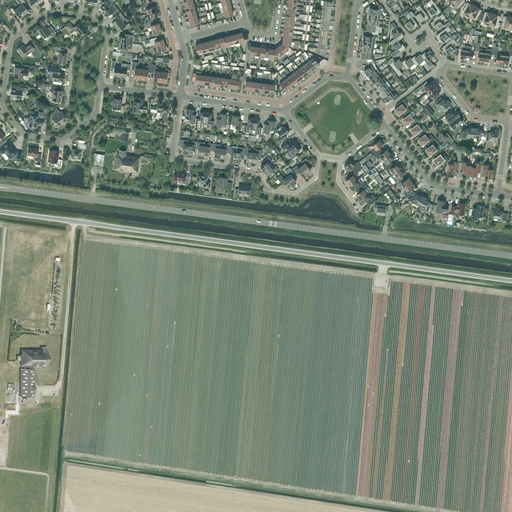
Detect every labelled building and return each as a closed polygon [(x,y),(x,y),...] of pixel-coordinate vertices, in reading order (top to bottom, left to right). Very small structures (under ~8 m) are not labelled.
[(24,6),(27,4),(23,0),(19,0),(18,1),(21,5),(18,7),(24,14),(28,11),(24,6)] [(104,12),(111,6),(114,4),(110,0),(105,0),(104,1),(106,3),(100,7),(104,12)] [(392,2),(395,0),(394,0),(387,0),(388,1),(386,3),(390,8),(394,5),(392,2)] [(443,14),(434,2),(432,0),(430,0),(428,2),(432,7),(427,11),(429,12),(430,14),(432,16),(437,12),(438,14),(436,15),(438,17),(443,14)] [(464,0),(454,0),(452,3),(455,7),(455,6),(458,9),(465,0),(464,0)] [(472,3),(472,4),(468,2),(462,12),(465,13),(466,14),(465,15),(465,16),(465,17),(466,18),(467,18),(467,19),(469,16),(475,5),(472,3)] [(111,6),(104,12),(107,16),(112,12),(114,15),(119,11),(117,8),(116,7),(116,6),(114,4),(111,6)] [(369,14),(380,15),(381,15),(381,12),(385,10),(380,4),(376,8),(376,9),(370,8),(369,14)] [(149,8),(148,6),(148,5),(142,7),(140,7),(142,12),(146,11),(147,14),(156,12),(155,7),(149,8)] [(425,20),(429,17),(428,16),(426,14),(419,5),(416,7),(420,13),(415,16),(420,22),(424,18),(425,20)] [(478,8),(479,7),(475,5),(469,16),(474,18),(477,20),(477,19),(480,20),(483,13),(481,12),(482,10),(478,8)] [(19,18),(24,14),(18,7),(14,10),(12,7),(9,9),(13,14),(15,12),(19,18)] [(418,25),(412,17),(409,13),(407,10),(403,14),(405,16),(406,16),(410,21),(405,24),(409,30),(414,26),(415,28),(418,25)] [(490,12),(489,13),(485,11),(484,13),(483,13),(480,20),(482,21),(482,22),(485,23),(490,24),(493,13),(490,12)] [(114,20),(112,22),(115,27),(122,21),(125,19),(122,15),(120,12),(115,16),(113,18),(114,20)] [(152,18),(157,17),(156,12),(147,14),(148,17),(145,18),(145,19),(144,20),(145,23),(153,21),(152,18)] [(496,15),(496,14),(493,13),(490,24),(495,26),(497,27),(501,16),(496,15)] [(440,21),(445,17),(443,14),(438,17),(431,23),(433,26),(434,25),(438,30),(444,26),(440,21)] [(510,28),(511,16),(508,15),(508,17),(503,16),(502,27),(505,27),(510,28)] [(122,21),(115,27),(119,31),(124,27),(125,29),(130,26),(128,23),(126,25),(122,21)] [(154,24),(153,23),(153,21),(145,23),(145,27),(147,26),(148,28),(151,28),(151,30),(160,28),(159,23),(154,24)] [(70,22),(64,26),(65,27),(69,32),(74,28),(70,22)] [(65,27),(61,30),(65,35),(67,34),(68,36),(71,34),(75,31),(76,32),(77,31),(81,36),(86,32),(80,23),(74,27),(74,28),(69,32),(65,27)] [(47,29),(44,24),(44,25),(37,30),(37,31),(33,34),(36,37),(40,34),(43,39),(44,39),(43,38),(49,34),(50,36),(56,32),(51,26),(47,29)] [(379,26),(367,24),(367,30),(373,31),(372,34),(376,34),(376,35),(378,35),(379,26)] [(446,28),(436,35),(439,39),(440,38),(441,39),(444,42),(449,38),(451,37),(448,32),(451,29),(448,26),(446,28)] [(153,35),(162,33),(160,28),(151,30),(152,33),(149,34),(150,36),(153,35)] [(401,34),(399,32),(397,29),(391,33),(395,38),(390,42),(392,46),(393,45),(398,41),(405,36),(402,33),(401,34)] [(378,38),(378,35),(376,35),(376,34),(372,34),(370,33),(370,37),(364,36),(363,41),(375,43),(375,40),(376,40),(376,38),(378,38)] [(132,41),(133,35),(123,34),(123,37),(120,36),(120,37),(119,37),(118,41),(119,41),(119,42),(131,43),(132,41)] [(163,39),(157,41),(156,38),(150,39),(152,45),(155,44),(156,46),(165,44),(163,39)] [(456,42),(454,38),(452,40),(442,48),(444,51),(446,50),(449,55),(455,51),(451,46),(456,42)] [(466,59),(468,46),(465,45),(466,40),(465,39),(463,39),(461,38),(459,49),(462,49),(461,58),(466,59)] [(402,46),(401,44),(398,41),(393,45),(396,50),(391,54),(393,57),(406,48),(403,44),(402,46)] [(118,43),(117,47),(118,47),(122,48),(121,50),(121,51),(124,51),(131,52),(131,51),(131,48),(131,47),(131,46),(131,43),(119,42),(119,43),(118,43)] [(476,51),(476,49),(477,43),(472,42),(472,46),(468,46),(466,59),(472,60),(474,51),(476,51)] [(286,48),(287,46),(282,43),(278,46),(283,53),(287,50),(286,48)] [(23,45),(17,50),(23,58),(33,50),(36,54),(36,56),(40,57),(41,52),(37,47),(35,49),(30,44),(25,48),(23,45)] [(157,51),(166,49),(165,44),(156,46),(156,49),(153,50),(154,52),(157,51)] [(279,56),(283,53),(278,46),(274,49),(276,55),(278,54),(279,56)] [(63,53),(64,50),(57,49),(56,52),(60,53),(58,63),(65,64),(67,53),(63,53)] [(511,55),(511,49),(510,49),(509,55),(503,54),(502,64),(508,65),(509,56),(511,55)] [(429,60),(434,56),(430,51),(425,54),(424,53),(421,55),(424,60),(432,70),(436,67),(434,64),(433,65),(429,60)] [(373,54),(362,52),(361,58),(367,58),(367,60),(367,63),(374,61),(373,57),(373,54)] [(421,55),(420,54),(415,58),(414,57),(411,59),(415,64),(414,64),(424,76),(427,74),(420,64),(424,60),(421,55)] [(315,67),(319,64),(314,57),(310,60),(315,67)] [(393,61),(395,60),(392,58),(388,61),(389,63),(399,76),(402,74),(398,68),(403,65),(401,63),(399,59),(394,63),(393,61)] [(411,59),(410,58),(406,62),(405,60),(401,63),(403,65),(411,75),(414,72),(410,67),(414,64),(415,64),(411,59)] [(311,70),(315,67),(310,60),(306,63),(311,70)] [(115,66),(116,61),(112,61),(111,68),(114,69),(113,75),(120,76),(121,67),(115,66)] [(375,66),(374,61),(367,63),(368,66),(369,67),(364,71),(368,75),(377,68),(375,66)] [(137,68),(138,63),(132,62),(131,70),(135,70),(134,78),(140,79),(142,69),(137,68)] [(308,73),(311,70),(306,63),(302,66),(308,73)] [(130,71),(131,65),(125,64),(124,67),(121,67),(120,76),(126,77),(127,70),(130,71)] [(151,73),(152,65),(148,64),(148,66),(146,66),(146,69),(142,69),(140,79),(147,80),(148,72),(151,73)] [(155,67),(156,65),(152,65),(151,73),(154,73),(153,81),(160,82),(161,71),(157,71),(157,68),(155,67)] [(59,72),(59,68),(48,66),(47,73),(53,74),(52,81),(52,80),(52,81),(63,82),(62,82),(64,73),(59,72)] [(304,76),(308,73),(302,66),(298,69),(304,76)] [(23,69),(24,68),(15,67),(14,77),(22,78),(23,76),(28,76),(28,70),(23,69)] [(380,73),(377,68),(368,75),(368,76),(368,75),(371,79),(378,74),(380,73)] [(166,83),(168,69),(166,69),(165,72),(161,71),(160,82),(166,83)] [(300,79),(304,76),(298,69),(295,72),(300,79)] [(193,71),(192,80),(195,81),(195,83),(200,84),(201,75),(196,74),(196,72),(193,71)] [(296,82),(300,79),(295,72),(291,75),(296,82)] [(375,84),(381,79),(378,74),(371,79),(375,84)] [(292,85),(296,82),(291,75),(287,78),(292,85)] [(378,88),(385,83),(387,82),(383,77),(381,79),(375,84),(378,88)] [(289,88),(292,85),(287,78),(283,81),(289,88)] [(285,91),(289,88),(283,81),(279,84),(285,91)] [(434,84),(435,83),(433,81),(427,85),(425,83),(419,87),(423,92),(426,90),(428,92),(436,86),(434,84)] [(381,92),(388,87),(385,83),(378,88),(381,92)] [(58,90),(58,87),(51,86),(50,92),(53,93),(52,100),(53,100),(53,101),(54,102),(56,102),(57,101),(60,101),(62,91),(58,90)] [(390,86),(388,87),(381,92),(384,96),(384,97),(391,92),(393,90),(390,86)] [(428,93),(426,94),(428,97),(427,98),(431,103),(437,98),(435,95),(437,94),(441,91),(439,88),(438,89),(436,86),(428,92),(428,93)] [(25,91),(25,88),(19,87),(19,90),(11,89),(10,97),(16,98),(16,99),(21,100),(20,100),(21,91),(25,91)] [(396,92),(393,94),(391,92),(384,97),(387,101),(392,98),(394,100),(399,96),(396,92)] [(444,99),(443,100),(441,97),(435,102),(437,105),(436,105),(439,108),(440,107),(443,110),(444,109),(445,109),(448,107),(448,106),(451,104),(448,100),(446,101),(444,99)] [(121,106),(122,100),(114,98),(112,108),(121,109),(120,112),(124,113),(125,106),(121,106)] [(404,106),(408,104),(404,99),(396,105),(398,107),(394,110),(396,113),(397,112),(399,115),(406,109),(404,106)] [(142,105),(142,102),(134,101),(133,111),(141,112),(146,112),(147,105),(143,105),(142,105)] [(168,113),(169,106),(162,105),(162,106),(157,105),(157,107),(151,106),(150,112),(156,113),(157,109),(161,109),(161,112),(164,113),(163,122),(166,122),(167,113),(168,113)] [(62,111),(60,112),(58,109),(51,114),(53,118),(52,118),(56,123),(55,124),(58,128),(63,125),(62,124),(68,119),(62,111)] [(185,118),(185,122),(189,122),(195,123),(195,119),(196,114),(193,114),(193,110),(186,109),(185,118)] [(447,117),(445,119),(449,124),(450,123),(451,122),(451,123),(459,117),(460,116),(456,111),(452,114),(451,111),(446,115),(447,117)] [(28,118),(28,122),(30,122),(29,126),(37,127),(37,124),(43,125),(44,119),(47,119),(48,113),(43,112),(39,112),(38,116),(31,115),(30,118),(28,118)] [(204,123),(206,112),(202,112),(202,113),(200,113),(199,119),(196,119),(196,126),(201,127),(202,123),(204,123)] [(206,112),(204,123),(207,124),(207,127),(213,127),(213,121),(210,121),(211,114),(209,114),(209,113),(206,112)] [(225,127),(227,115),(220,114),(220,119),(217,119),(216,126),(225,127)] [(414,115),(412,117),(410,114),(403,119),(405,122),(404,123),(406,126),(410,122),(412,125),(418,120),(414,115)] [(239,120),(239,116),(233,116),(232,124),(236,125),(235,128),(241,129),(242,121),(239,120)] [(463,122),(459,117),(451,123),(451,122),(450,123),(458,133),(461,128),(459,125),(463,122)] [(252,132),(252,130),(254,118),(250,118),(250,119),(248,119),(247,125),(244,125),(244,131),(252,132)] [(254,118),(252,130),(255,130),(255,133),(260,134),(261,127),(258,127),(259,120),(257,120),(257,119),(254,118)] [(274,130),(275,121),(268,120),(268,124),(265,124),(263,132),(269,133),(270,129),(274,130)] [(424,124),(420,127),(418,124),(411,130),(413,133),(412,133),(414,136),(419,132),(421,134),(427,129),(424,124)] [(281,126),(276,130),(278,132),(277,132),(280,135),(278,137),(281,141),(286,137),(284,135),(288,132),(284,127),(283,128),(281,126)] [(474,137),(475,127),(470,126),(470,129),(467,129),(467,130),(463,129),(461,132),(460,139),(466,139),(466,138),(470,138),(470,136),(474,137)] [(479,130),(480,127),(475,127),(474,137),(477,137),(477,139),(481,140),(485,140),(486,133),(482,132),(482,131),(479,130)] [(498,134),(498,130),(493,129),(493,132),(490,132),(490,133),(487,133),(486,140),(489,141),(493,142),(493,140),(497,140),(497,138),(498,138),(499,134),(498,134)] [(431,134),(428,137),(425,134),(418,140),(421,143),(419,143),(421,146),(425,143),(427,145),(435,139),(431,134)] [(185,143),(186,140),(180,139),(179,145),(183,146),(182,153),(184,153),(186,154),(186,153),(187,153),(188,144),(185,143)] [(381,140),(380,140),(379,140),(380,140),(377,142),(375,142),(373,144),(373,145),(372,145),(372,146),(374,149),(372,151),(375,155),(381,150),(379,148),(383,145),(384,145),(383,144),(383,143),(381,140)] [(12,145),(11,145),(8,141),(2,146),(2,147),(0,149),(2,153),(5,152),(7,155),(6,155),(7,155),(9,158),(11,157),(12,158),(20,159),(21,152),(17,152),(13,147),(13,146),(12,145)] [(196,148),(197,142),(192,141),(191,144),(188,144),(187,153),(192,154),(193,147),(196,148)] [(295,142),(294,142),(293,141),(288,145),(286,142),(281,146),(284,150),(287,149),(288,151),(298,144),(297,144),(295,142)] [(197,142),(196,148),(199,148),(199,150),(198,155),(203,155),(204,146),(205,143),(197,142)] [(85,151),(86,144),(79,143),(78,149),(75,149),(71,152),(71,158),(76,159),(75,160),(81,160),(81,156),(80,156),(81,150),(85,151)] [(212,150),(213,144),(208,143),(207,146),(204,146),(203,155),(208,156),(209,149),(212,150)] [(218,148),(218,144),(213,144),(212,150),(215,150),(214,157),(219,158),(221,148),(218,148)] [(288,151),(286,153),(288,155),(289,156),(291,159),(296,156),(295,153),(300,149),(299,148),(299,147),(298,144),(288,151)] [(437,146),(435,147),(433,144),(426,150),(428,153),(427,154),(429,156),(433,153),(435,155),(441,150),(437,146)] [(228,152),(229,146),(224,145),(223,149),(221,148),(219,158),(224,158),(225,152),(228,152)] [(235,160),(237,151),(237,147),(229,146),(228,152),(231,152),(230,159),(235,160)] [(244,154),(245,148),(237,147),(237,151),(235,160),(241,160),(242,154),(244,154)] [(38,154),(38,149),(28,148),(27,157),(28,155),(35,156),(34,160),(40,161),(41,154),(38,154)] [(250,152),(250,149),(245,148),(244,154),(247,154),(246,161),(252,162),(253,153),(250,152)] [(389,150),(388,150),(387,149),(387,150),(383,153),(381,150),(375,155),(378,159),(381,158),(383,160),(391,154),(390,154),(390,152),(389,150)] [(50,151),(50,150),(48,161),(55,162),(54,166),(61,167),(62,160),(58,159),(59,152),(58,152),(50,151)] [(125,155),(126,151),(119,150),(118,153),(117,153),(117,158),(115,158),(114,170),(137,173),(140,157),(125,155)] [(261,156),(261,150),(256,150),(256,153),(253,153),(252,162),(257,163),(258,156),(261,156)] [(104,155),(94,153),(92,165),(103,167),(104,155)] [(392,155),(391,154),(383,160),(385,163),(382,165),(385,169),(392,164),(390,162),(394,159),(394,158),(394,157),(392,155)] [(445,156),(443,157),(441,155),(434,160),(436,163),(435,164),(437,166),(442,162),(444,164),(449,161),(445,156)] [(269,163),(272,161),(269,157),(264,160),(266,163),(260,167),(263,171),(271,165),(269,163)] [(307,165),(310,163),(306,158),(301,162),(303,164),(301,166),(307,174),(311,170),(307,165)] [(355,163),(353,161),(353,160),(352,161),(351,161),(348,163),(348,164),(345,166),(345,167),(345,168),(347,171),(348,171),(349,171),(353,168),(354,170),(361,166),(358,162),(355,163)] [(458,168),(459,162),(453,161),(453,164),(449,164),(448,173),(454,173),(455,168),(458,168)] [(468,165),(468,162),(462,162),(461,168),(464,168),(464,174),(470,174),(470,175),(471,167),(471,166),(468,165)] [(480,172),(481,163),(475,162),(475,167),(471,167),(470,175),(470,174),(470,176),(476,176),(477,172),(480,172)] [(399,164),(398,164),(398,163),(397,163),(398,164),(394,167),(392,164),(385,169),(389,173),(391,172),(393,174),(401,168),(401,167),(399,164)] [(275,166),(273,168),(271,165),(263,171),(267,175),(272,171),(274,173),(279,170),(275,166)] [(301,166),(299,168),(297,165),(292,168),(296,173),(298,171),(302,177),(307,174),(301,166)] [(489,169),(490,165),(484,165),(483,172),(486,172),(485,178),(488,178),(488,179),(492,180),(493,176),(492,176),(493,170),(489,169)] [(357,173),(363,168),(361,166),(354,170),(356,173),(353,175),(346,180),(346,181),(346,182),(348,185),(349,185),(358,179),(356,177),(358,174),(357,173)] [(294,174),(291,170),(289,168),(285,171),(288,175),(286,177),(292,185),(296,182),(292,176),(294,174)] [(393,174),(391,176),(396,183),(402,178),(401,176),(402,175),(405,173),(405,172),(405,171),(403,169),(402,168),(401,168),(393,174)] [(186,176),(186,173),(174,171),(173,180),(185,181),(185,184),(188,185),(189,176),(186,176)] [(207,181),(208,176),(198,174),(197,183),(204,183),(203,187),(209,188),(210,182),(207,181)] [(286,177),(284,179),(281,175),(276,178),(281,184),(284,182),(288,188),(292,185),(286,177)] [(227,183),(227,178),(220,177),(218,187),(226,188),(225,190),(231,191),(232,183),(229,182),(229,183),(227,183)] [(358,179),(349,185),(350,186),(350,187),(352,189),(353,189),(353,190),(357,187),(359,189),(365,184),(362,180),(360,177),(358,179)] [(410,178),(409,178),(408,177),(408,178),(404,181),(402,178),(396,183),(399,187),(402,186),(404,188),(412,182),(412,181),(410,178)] [(413,183),(412,183),(412,182),(404,188),(406,191),(404,193),(407,197),(413,193),(411,190),(415,187),(416,187),(415,186),(415,185),(413,183)] [(371,191),(365,184),(359,189),(361,191),(357,195),(357,194),(356,195),(357,195),(357,196),(359,199),(360,199),(368,193),(371,191)] [(249,194),(250,186),(239,185),(238,189),(235,189),(234,196),(238,196),(238,193),(245,193),(245,194),(245,195),(247,195),(248,195),(248,194),(249,194)] [(417,195),(416,195),(414,192),(413,193),(407,197),(409,200),(412,202),(418,206),(425,196),(421,193),(419,196),(417,194),(417,195)] [(373,194),(370,196),(368,193),(360,199),(361,200),(360,201),(362,203),(363,204),(364,204),(368,201),(370,203),(376,199),(373,194)] [(428,201),(429,199),(425,196),(418,206),(425,210),(428,212),(431,213),(433,204),(430,203),(430,202),(428,201)] [(445,204),(445,201),(438,200),(436,210),(444,211),(443,212),(447,213),(448,204),(445,204)] [(464,214),(466,204),(459,203),(458,206),(452,205),(451,212),(457,213),(464,214)] [(388,210),(388,206),(375,204),(374,210),(377,211),(377,214),(385,215),(385,209),(388,210)] [(483,217),(485,206),(477,205),(477,208),(473,208),(471,217),(478,218),(478,216),(483,217)] [(500,211),(500,208),(495,208),(495,211),(492,211),(492,216),(494,216),(494,218),(498,218),(498,220),(502,221),(502,220),(507,221),(508,214),(503,213),(503,211),(500,211)] [(40,350),(21,350),(20,354),(20,356),(16,356),(16,361),(20,361),(20,366),(22,366),(22,369),(20,369),(20,397),(34,397),(34,369),(32,369),(32,366),(41,366),(41,365),(46,365),(46,347),(40,347),(40,350)]
